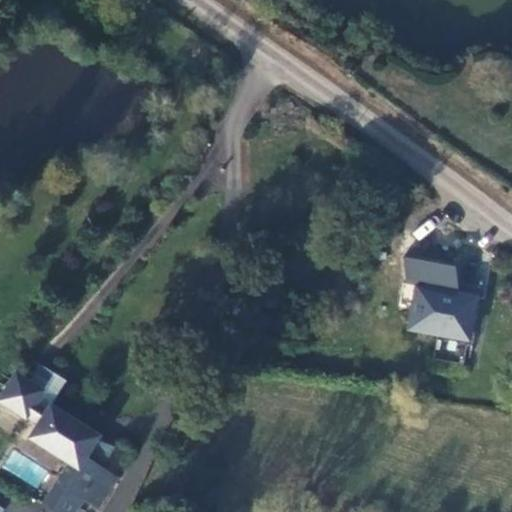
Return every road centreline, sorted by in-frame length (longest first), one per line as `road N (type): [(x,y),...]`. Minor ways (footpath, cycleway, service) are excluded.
road 1 (unclassified): [(190,0),(511,230)]
road 2 (unknown): [(230,125),(199,178),(41,375)]
